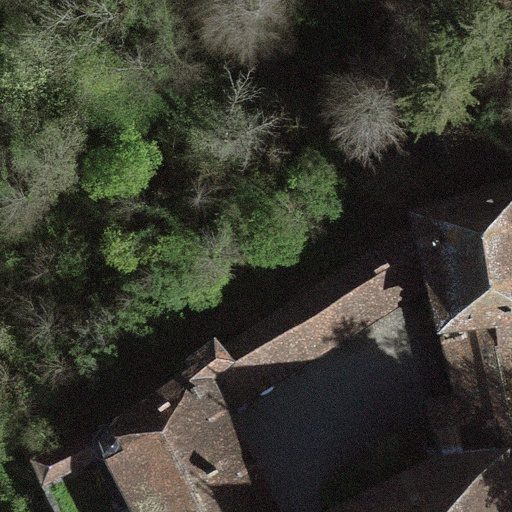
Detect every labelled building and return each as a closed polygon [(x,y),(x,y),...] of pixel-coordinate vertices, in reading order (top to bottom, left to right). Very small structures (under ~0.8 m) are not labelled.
[(442,339),(448,338),(511,332),(511,175),(436,201),(437,207),(421,213),(422,220),(433,271),(444,317),(437,318),(442,339)] [(226,353),(231,359),(307,301),(328,336),(433,271),(422,220),(266,317),(226,353)] [(511,332),(448,338),(462,397),(428,404),(440,455),(511,457),(511,332)] [(231,359),(226,353),(217,341),(179,369),(187,380),(119,427),(98,424),(95,457),(120,456),(138,504),(141,511),(264,511),(197,384),(231,359)] [(511,511),(511,457),(440,455),(325,511),(511,511)]
